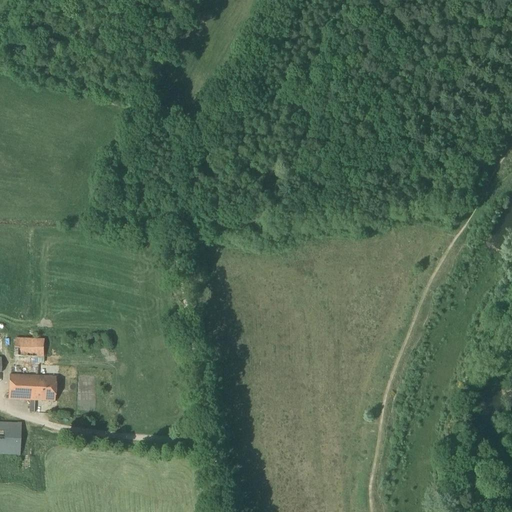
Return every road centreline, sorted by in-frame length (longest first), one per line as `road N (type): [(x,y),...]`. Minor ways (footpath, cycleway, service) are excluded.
road 1 (track): [(373,511),(382,407),(411,328),(446,252),(483,197),(511,172)]
road 2 (track): [(283,0),(186,172),(176,233)]
road 3 (track): [(0,411),(100,434),(214,444)]
road 4 (track): [(176,233),(214,444)]
